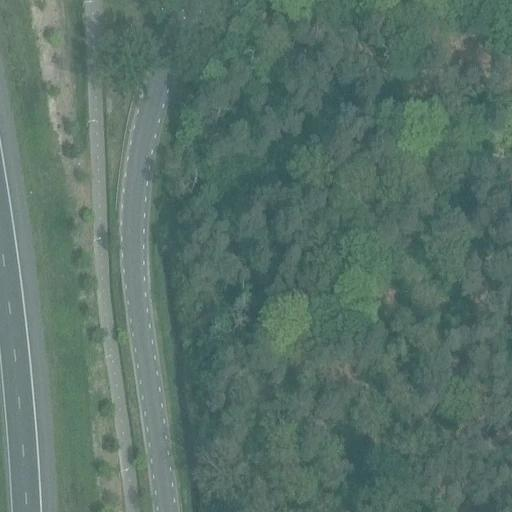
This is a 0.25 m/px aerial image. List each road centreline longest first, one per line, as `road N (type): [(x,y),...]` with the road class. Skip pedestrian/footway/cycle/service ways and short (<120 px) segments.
road 1 (secondary): [(168,511),(134,199),(141,140),(163,70),(201,0)]
road 2 (motorway): [(24,511),(0,238)]
